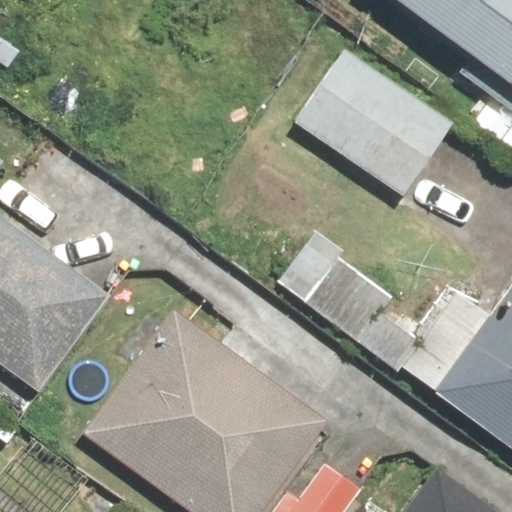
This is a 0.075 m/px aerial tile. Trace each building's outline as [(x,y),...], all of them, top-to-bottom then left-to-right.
[(511,0),(386,0),(511,93),(511,104),(504,114),(511,120),(511,0)] [(448,124),(338,50),(288,124),(398,198),(448,124)] [(0,371),(31,395),(106,296),(0,216),(0,371)] [(511,285),(488,318),(452,292),(417,341),(378,312),(387,300),(335,262),(302,308),(511,461),(511,285)] [(297,506),(277,491),(326,425),(173,310),(159,328),(144,317),(117,353),(135,366),(83,436),(185,511),(345,511),(359,494),(325,468),(297,506)] [(496,511),(437,467),(402,511),(496,511)]
